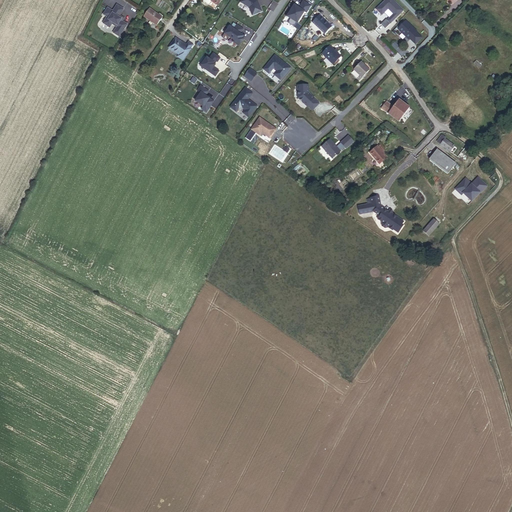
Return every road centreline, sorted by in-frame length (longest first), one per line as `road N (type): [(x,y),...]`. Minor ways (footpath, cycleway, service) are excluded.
road 1 (track): [(439,127),(505,180),(452,241),(511,416)]
road 2 (residential): [(298,133),(309,144),(393,62)]
